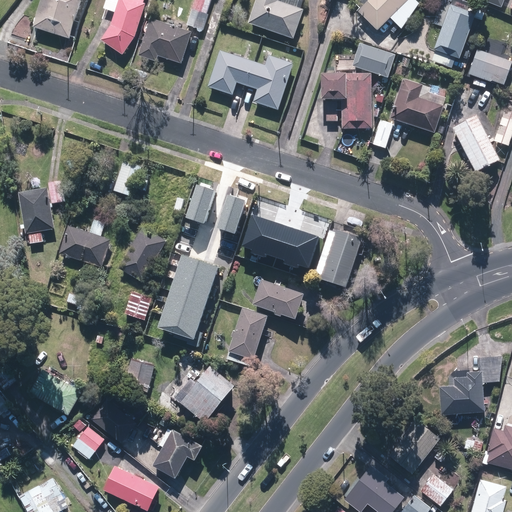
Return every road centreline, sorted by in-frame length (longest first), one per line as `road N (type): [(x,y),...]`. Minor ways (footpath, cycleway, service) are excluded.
road 1 (residential): [(0,75),(412,210),(436,231),(455,272)]
road 2 (secondary): [(213,511),(363,328),(411,290),(455,272)]
road 3 (secondary): [(475,302),(410,345),(274,511)]
